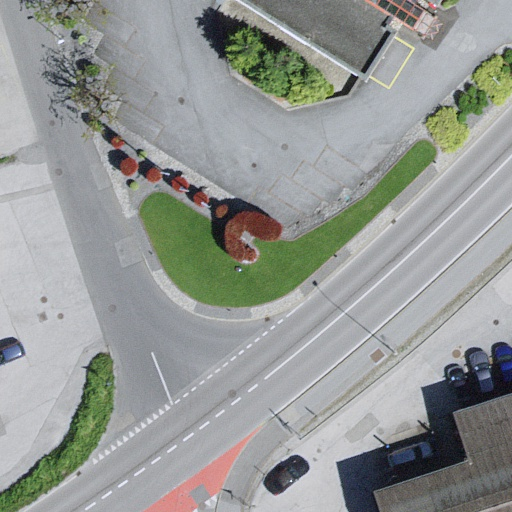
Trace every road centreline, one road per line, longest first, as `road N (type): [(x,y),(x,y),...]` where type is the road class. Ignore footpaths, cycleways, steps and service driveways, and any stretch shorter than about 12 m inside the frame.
road 1 (unclassified): [(22,0),(131,335),(193,420)]
road 2 (tertiary): [(511,133),(382,272),(193,420)]
road 3 (tertiary): [(193,420),(60,511)]
